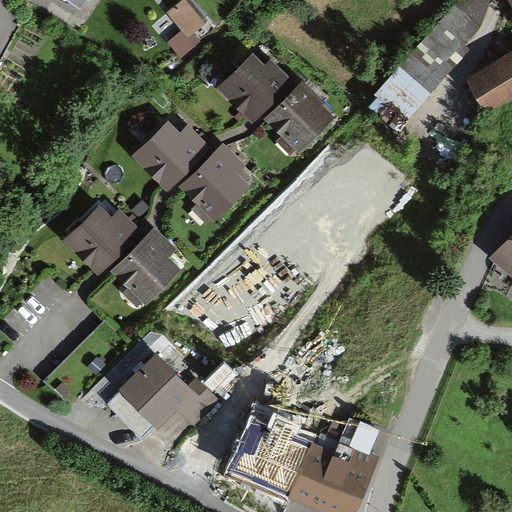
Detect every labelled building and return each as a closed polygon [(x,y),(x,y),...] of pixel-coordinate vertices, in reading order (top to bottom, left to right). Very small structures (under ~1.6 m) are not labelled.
[(181,0),(168,10),(182,29),(168,40),(179,54),(213,28),(191,0),(181,0)] [(456,0),(375,89),(402,114),(467,42),(486,0),(456,0)] [(511,92),(511,47),(465,73),(485,107),(511,92)] [(254,52),(218,87),(253,124),(260,116),(296,153),(334,117),(322,104),(328,99),(304,74),(297,81),(273,56),(266,64),(254,52)] [(168,121),(135,156),(173,191),(180,183),(214,147),(189,123),(180,133),(168,121)] [(248,184),(238,174),(246,165),(220,141),(214,147),(180,183),(217,217),(248,184)] [(101,202),(66,235),(101,271),(107,265),(144,304),(182,268),(171,256),(178,249),(154,224),(145,233),(120,208),(113,214),(101,202)] [(511,224),(489,252),(511,270),(511,224)] [(156,349),(121,384),(124,386),(109,400),(141,433),(155,420),(158,423),(179,403),(196,421),(218,399),(198,378),(191,385),(156,349)] [(349,453),(310,436),(256,406),(229,459),(285,488),(313,500),(342,511),(353,511),(378,455),(353,444),(349,453)] [(356,445),(377,450),(383,425),(362,420),(356,445)]
